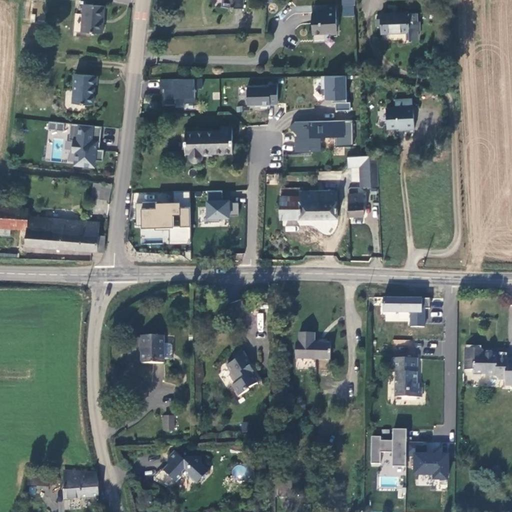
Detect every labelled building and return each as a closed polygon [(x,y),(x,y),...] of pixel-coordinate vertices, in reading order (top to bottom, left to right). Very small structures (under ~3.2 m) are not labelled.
[(224,0),(224,7),(243,8),(243,0),(224,0)] [(85,4),(82,31),(104,34),(107,6),(85,4)] [(311,15),(312,35),(331,35),(331,31),(337,31),(336,7),(325,7),(325,14),(311,15)] [(418,15),(383,15),(384,35),(411,34),(411,42),(419,42),(419,32),(421,32),(421,23),(418,23),(418,15)] [(75,75),(74,103),(95,104),(97,84),(100,84),(101,76),(75,75)] [(348,103),(347,76),(322,77),(323,89),(327,89),(327,99),(333,99),(333,103),(337,103),(337,111),(352,110),(352,102),(348,103)] [(200,79),(158,80),(158,89),(163,89),(163,104),(173,104),(173,98),(182,98),(182,104),(193,103),(193,89),(200,89),(200,79)] [(278,105),(277,85),(269,85),(269,87),(247,87),(248,106),(260,106),(260,107),(270,106),(270,105),(278,105)] [(395,107),(413,106),(412,97),(394,99),(395,107)] [(415,131),(413,106),(395,107),(385,108),(387,129),(405,128),(405,131),(415,131)] [(296,138),(296,153),(322,152),(321,137),(335,137),(335,147),(354,146),(353,120),(295,122),(296,133),(305,133),(305,138),(296,138)] [(64,130),(65,123),(49,121),(48,129),(64,130)] [(99,150),(101,127),(71,124),(69,140),(73,140),(72,152),(76,152),(75,164),(94,166),(95,160),(103,161),(104,151),(99,150)] [(201,152),(232,153),(232,128),(221,128),(221,132),(184,131),(184,152),(186,152),(186,154),(187,156),(188,158),(189,159),(191,160),(192,160),(194,161),(196,160),(198,159),(199,158),(200,157),(201,155),(201,153),(201,152)] [(361,188),(379,187),(377,155),(347,157),(347,168),(360,167),(361,188)] [(92,198),(93,198),(108,202),(111,185),(104,183),(103,189),(96,188),(94,187),(92,198)] [(335,218),(336,190),(299,191),(299,195),(280,196),(280,219),(318,218),(335,218)] [(222,192),(207,193),(208,224),(220,224),(219,219),(229,219),(229,217),(239,217),(238,204),(229,204),(229,202),(222,202),(222,192)] [(191,243),(190,193),(173,194),(173,202),(155,203),(155,204),(135,205),(135,227),(141,227),(141,230),(155,230),(155,232),(169,232),(169,244),(191,243)] [(363,215),(363,194),(350,194),(350,215),(363,215)] [(30,209),(0,206),(0,226),(29,228),(30,216),(30,209)] [(102,251),(104,235),(99,235),(100,221),(30,216),(29,228),(27,245),(102,251)] [(429,299),(383,297),(382,312),(410,313),(410,328),(423,328),(424,313),(421,313),(421,310),(424,310),(429,310),(429,299)] [(300,344),(298,361),(335,361),(335,343),(319,343),(319,332),(304,332),(304,344),(300,344)] [(160,348),(160,336),(137,335),(137,348),(139,348),(139,364),(160,364),(160,362),(160,348)] [(160,348),(160,362),(171,363),(172,348),(168,348),(160,348)] [(468,351),(468,374),(473,375),(473,378),(485,378),(488,380),(496,380),(499,385),(507,385),(507,388),(511,387),(511,362),(506,362),(506,359),(494,357),(485,356),(481,351),(468,351)] [(253,364),(248,356),(228,368),(232,376),(228,378),(234,386),(232,387),(239,400),(249,393),(247,390),(257,384),(252,376),(249,378),(244,370),(253,364)] [(418,391),(419,361),(393,360),(393,374),(397,374),(396,399),(422,400),(423,391),(418,391)] [(172,433),(171,417),(162,417),(163,434),(172,433)] [(405,471),(406,446),(407,433),(393,433),(393,444),(381,444),(381,440),(371,439),(370,467),(380,467),(380,455),(392,456),(392,470),(405,471)] [(447,484),(448,460),(425,459),(426,447),(406,446),(406,459),(415,459),(414,478),(433,479),(433,484),(447,484)] [(175,457),(170,462),(166,475),(178,486),(184,481),(191,480),(198,488),(210,475),(203,468),(202,462),(190,463),(190,464),(183,464),(175,457)] [(99,497),(97,475),(63,474),(64,499),(79,498),(99,497)]
